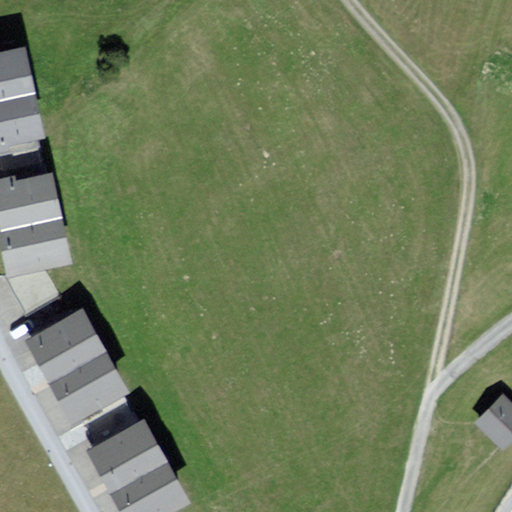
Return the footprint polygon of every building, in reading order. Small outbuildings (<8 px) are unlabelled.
[(20,57),(0,60),(0,138),(36,131),(20,57)] [(48,173),(0,183),(0,186),(7,220),(15,257),(64,246),(48,173)] [(83,316),(36,341),(56,378),(73,410),(121,384),(83,316)] [(489,434),(502,446),(511,435),(511,408),(502,399),(478,423),(489,434)] [(144,428),(97,453),(115,485),(129,511),(148,511),(180,495),(144,428)]
